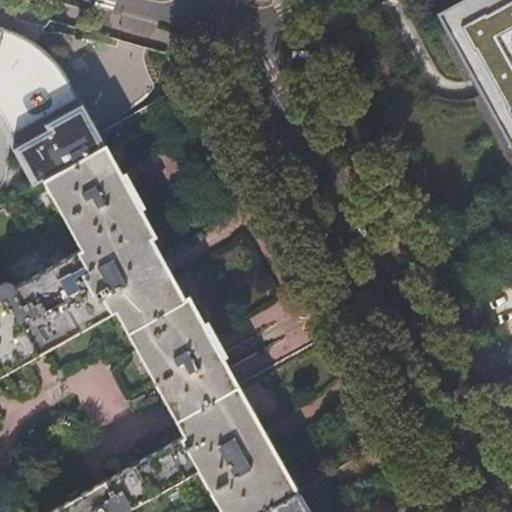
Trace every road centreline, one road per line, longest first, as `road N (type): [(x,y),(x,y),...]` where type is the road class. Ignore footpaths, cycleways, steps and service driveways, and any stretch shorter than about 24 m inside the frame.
road 1 (tertiary): [(511,511),(243,30)]
road 2 (residential): [(125,0),(243,30)]
